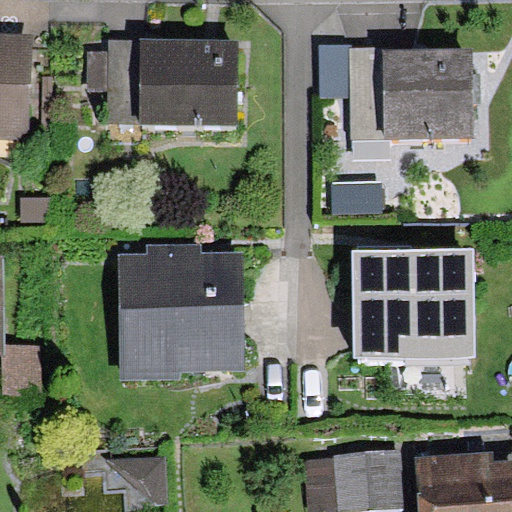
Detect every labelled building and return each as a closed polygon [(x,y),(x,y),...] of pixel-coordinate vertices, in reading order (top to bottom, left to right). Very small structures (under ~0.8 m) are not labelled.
[(20,48),(0,48),(0,139),(19,139),(20,48)] [(230,56),(114,56),(114,130),(230,130),(230,56)] [(464,63),(352,63),(352,149),(465,149),(464,63)] [(234,265),(119,269),(123,385),(238,381),(234,265)] [(462,265),(357,266),(358,370),(463,368),(462,265)] [(13,399),(51,397),(48,353),(11,355),(13,399)] [(117,505),(176,505),(176,462),(117,462),(117,505)] [(390,463),(335,467),(338,511),(364,511),(393,510),(390,463)] [(511,511),(511,478),(424,483),(425,511),(511,511)]
